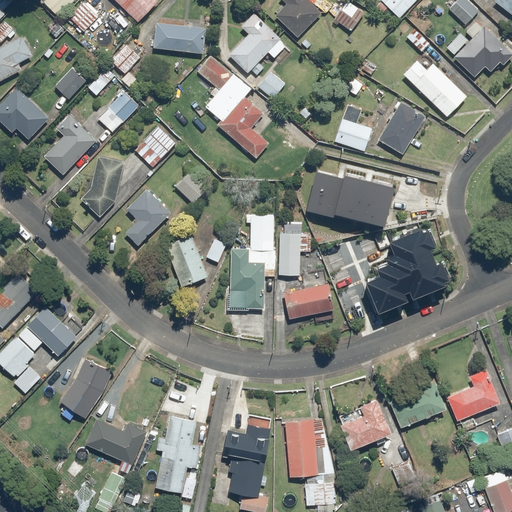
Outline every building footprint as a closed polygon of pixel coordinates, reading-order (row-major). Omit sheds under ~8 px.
[(0,0),(0,17),(3,14),(1,11),(11,0),(0,0)] [(75,0),(41,0),(40,2),(57,19),(75,0)] [(153,0),(112,0),(136,22),(155,2),(153,0)] [(319,13),(305,0),(280,0),(284,4),(273,16),(296,37),(319,13)] [(381,0),(399,16),(414,0),(381,0)] [(465,0),(456,0),(448,9),(464,24),(477,11),(465,0)] [(511,0),(493,0),(492,2),(511,17),(511,0)] [(22,2),(4,21),(12,28),(30,10),(22,2)] [(69,17),(84,30),(98,15),(83,2),(69,17)] [(345,2),(333,19),(349,30),(361,13),(345,2)] [(278,40),(252,14),(239,27),(246,34),(226,55),(246,73),(278,40)] [(4,22),(0,26),(0,41),(11,29),(4,22)] [(203,29),(154,23),(151,48),(200,54),(203,29)] [(481,27),(452,58),(472,77),(482,67),(488,72),(497,63),(500,66),(511,55),(481,27)] [(412,29),(405,37),(420,51),(427,43),(412,29)] [(459,34),(445,48),(452,55),(465,41),(459,34)] [(20,37),(0,48),(0,80),(19,70),(16,64),(30,56),(20,37)] [(111,60),(124,73),(139,57),(126,44),(111,60)] [(428,45),(421,52),(435,65),(441,58),(428,45)] [(422,67),(423,65),(426,68),(431,63),(426,58),(425,59),(420,55),(415,60),(422,67)] [(219,121),(215,125),(254,158),(267,144),(249,129),(262,114),(242,97),(249,89),(209,56),(196,72),(218,90),(203,108),(219,121)] [(415,61),(401,75),(444,117),(464,97),(430,64),(424,70),(415,61)] [(71,67),(54,85),(68,98),(85,80),(71,67)] [(270,72),(259,86),(274,98),(285,83),(270,72)] [(87,88),(94,95),(108,81),(100,73),(87,88)] [(352,77),(344,86),(353,94),(361,86),(352,77)] [(46,118),(14,88),(0,102),(0,123),(10,133),(14,128),(26,139),(46,118)] [(99,118),(112,131),(137,104),(124,92),(99,118)] [(398,102),(376,140),(401,155),(423,117),(398,102)] [(341,118),(334,140),(363,150),(371,128),(356,123),(361,109),(347,104),(342,118),(341,118)] [(42,157),(61,175),(93,141),(67,116),(54,129),(62,136),(42,157)] [(134,150),(151,167),(173,143),(156,127),(134,150)] [(98,218),(113,202),(121,163),(96,157),(89,189),(78,200),(98,218)] [(316,164),(305,205),(338,213),(339,209),(383,220),(393,179),(344,167),(342,171),(316,164)] [(205,189),(188,172),(174,186),(191,203),(205,189)] [(168,213),(144,189),(124,209),(136,220),(123,233),(136,245),(147,234),(145,233),(147,231),(149,233),(168,213)] [(272,215),(249,215),(249,249),(271,249),(272,215)] [(368,276),(379,305),(447,279),(445,274),(449,273),(443,255),(437,257),(432,244),(437,242),(430,223),(427,224),(425,220),(389,234),(394,248),(387,251),(391,260),(380,264),(382,270),(368,276)] [(309,233),(278,233),(277,274),(298,274),(298,250),(309,251),(309,233)] [(205,278),(189,236),(163,245),(179,287),(205,278)] [(224,244),(213,239),(205,257),(216,262),(224,244)] [(343,242),(320,251),(337,292),(360,283),(343,242)] [(273,270),(273,251),(247,251),(247,249),(229,249),(228,308),(261,308),(262,270),(273,270)] [(25,271),(0,296),(0,318),(6,324),(42,288),(25,271)] [(327,284),(283,293),(288,319),(332,310),(327,284)] [(49,304),(31,322),(61,352),(80,333),(49,304)] [(30,324),(22,332),(37,347),(45,339),(30,324)] [(19,334),(0,352),(0,357),(17,373),(38,352),(19,334)] [(64,398),(88,415),(106,389),(115,367),(88,355),(79,375),(64,398)] [(32,365),(17,380),(28,390),(43,375),(32,365)] [(444,396),(455,420),(497,403),(483,369),(467,376),(471,385),(444,396)] [(387,401),(398,427),(442,408),(430,380),(414,386),(415,390),(387,401)] [(338,423),(349,448),(389,432),(375,398),(358,405),(362,413),(338,423)] [(71,405),(67,412),(76,418),(81,412),(71,405)] [(189,444),(193,421),(166,416),(162,438),(157,437),(155,450),(160,450),(152,487),(179,492),(185,467),(195,468),(199,446),(189,444)] [(94,418),(83,444),(129,464),(144,431),(125,422),(121,430),(94,418)] [(310,419),(283,421),(287,476),(314,474),(310,419)] [(246,424),(244,433),(235,432),(225,430),(221,456),(230,457),(228,471),(231,472),(228,489),(257,494),(269,428),(246,424)] [(511,427),(495,434),(503,454),(511,449),(511,427)] [(501,470),(480,477),(492,511),(503,511),(511,509),(511,501),(511,498),(511,497),(511,476),(504,479),(501,470)] [(304,484),(305,504),(333,502),(331,482),(304,484)] [(240,492),(237,508),(260,511),(263,511),(266,497),(240,492)] [(419,507),(421,511),(443,511),(439,500),(419,507)]
